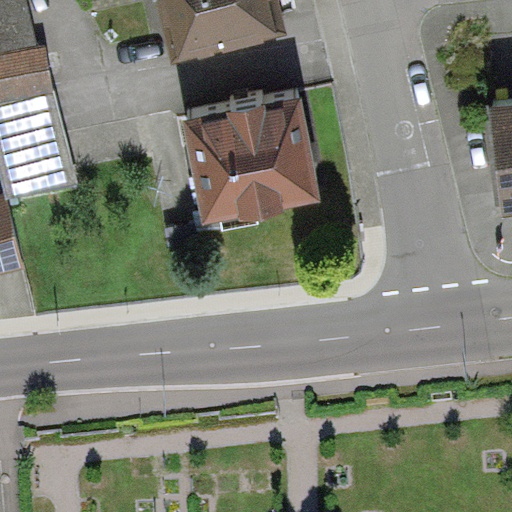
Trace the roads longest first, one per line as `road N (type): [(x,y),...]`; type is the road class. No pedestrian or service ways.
road 1 (secondary): [(444,325),(0,369)]
road 2 (residential): [(362,0),(444,325)]
